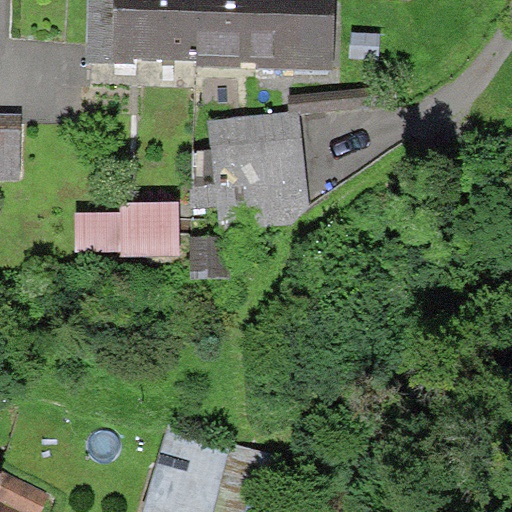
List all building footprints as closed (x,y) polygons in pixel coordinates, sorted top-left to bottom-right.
[(194,67),(196,0),(90,0),(88,63),(194,67)] [(320,0),(196,0),(194,67),(317,72),(320,0)] [(303,122),(197,132),(208,240),(314,230),(303,122)] [(171,265),(171,209),(65,209),(65,253),(107,253),(107,265),(171,265)] [(209,511),(233,457),(184,436),(151,511),(209,511)]
